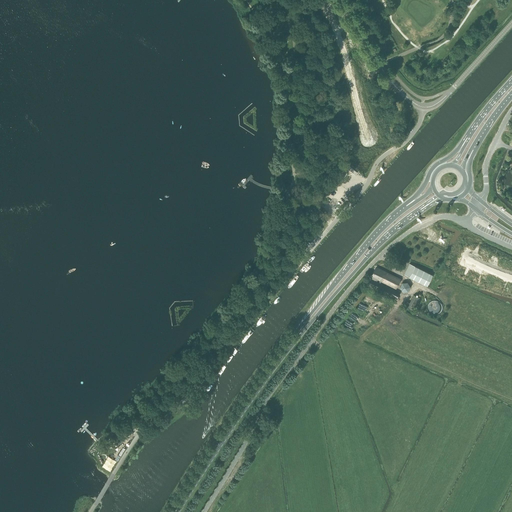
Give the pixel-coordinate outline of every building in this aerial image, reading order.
[(416,266),(410,277),(428,285),(433,274),(416,266)] [(368,284),(381,290),(397,298),(399,293),(380,284),(382,281),(396,288),(401,279),(376,267),(372,276),(373,277),(372,279),(370,279),(368,284)] [(402,283),(400,287),(403,291),(408,291),(410,286),(407,282),(402,283)] [(114,433),(111,435),(119,444),(122,442),(124,440),(125,441),(127,439),(126,438),(128,437),(128,436),(133,433),(124,423),(118,428),(115,431),(113,432),(114,433)] [(108,457),(102,467),(109,472),(116,462),(114,461),(112,459),(111,458),(109,457),(108,457)]
